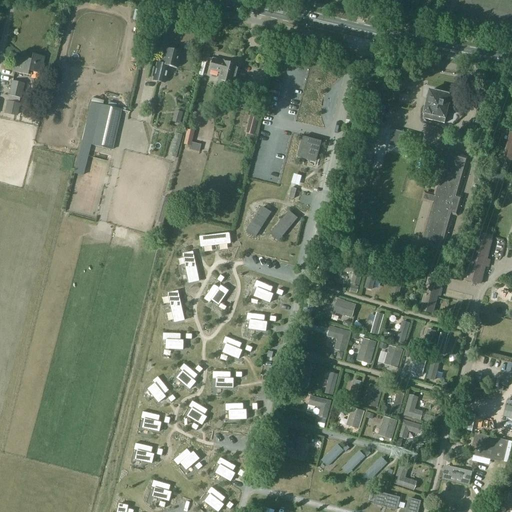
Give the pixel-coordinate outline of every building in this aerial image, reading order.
[(157,63),(155,69),(152,80),(164,83),(168,67),(175,69),(179,52),(166,49),(164,58),(163,58),(162,65),(157,63)] [(39,74),(41,66),(42,67),(44,57),(32,55),(31,60),(27,60),(17,58),(14,72),(28,75),(31,76),(32,72),(39,74)] [(214,59),(211,70),(222,72),(220,80),(218,85),(234,89),(235,84),(240,66),(235,64),(232,63),(232,62),(229,61),(228,61),(227,62),(227,63),(214,59)] [(12,81),(8,96),(19,98),(20,98),(24,84),(12,81)] [(237,81),(234,91),(242,93),(239,105),(250,108),(255,86),(244,84),(237,81)] [(456,96),(451,95),(451,94),(431,89),(423,118),(444,123),(449,104),(453,105),(456,96)] [(7,102),(4,113),(15,116),(18,104),(18,103),(19,98),(8,96),(7,102)] [(81,143),(91,145),(112,150),(121,110),(101,105),(90,103),(81,143)] [(370,119),(381,123),(386,107),(374,104),(370,119)] [(180,124),(184,113),(176,110),(172,122),(180,124)] [(255,136),(258,124),(249,121),(246,133),(247,134),(246,137),(253,139),(254,136),(255,136)] [(195,131),(188,130),(184,144),(191,146),(195,131)] [(416,136),(394,130),(390,145),(412,151),(413,147),(417,148),(418,144),(414,143),(416,136)] [(304,137),(298,158),(302,159),(303,158),(315,161),(318,151),(317,150),(319,142),(305,138),(305,137),(304,137)] [(448,155),(437,195),(423,244),(440,249),(451,212),(456,213),(460,199),(455,197),(463,168),(465,159),(448,155)] [(498,200),(504,175),(493,173),(487,197),(498,200)] [(156,222),(164,224),(171,199),(163,197),(156,222)] [(263,208),(250,228),(258,233),(271,213),(263,208)] [(290,212),(274,231),(282,237),(297,218),(290,212)] [(480,284),(492,237),(477,233),(465,280),(480,284)] [(229,234),(200,237),(201,247),(231,243),(229,234)] [(199,281),(193,252),(184,254),(190,283),(199,281)] [(318,256),(316,264),(323,266),(325,258),(318,256)] [(364,266),(345,260),(343,269),(354,272),(351,283),(358,285),(364,266)] [(379,269),(372,267),(366,287),(374,290),(379,269)] [(392,283),(395,274),(388,272),(386,281),(392,283)] [(420,310),(433,313),(442,275),(429,272),(420,310)] [(404,277),(397,275),(391,295),(398,297),(404,277)] [(274,287),(257,280),(254,287),(258,289),(254,297),(270,303),(274,295),(271,294),(274,287)] [(210,303),(212,300),(219,305),(229,291),(222,286),(220,288),(214,284),(204,299),(210,303)] [(178,292),(169,294),(175,323),(185,320),(178,292)] [(346,301),(339,298),(335,312),(352,318),(357,305),(346,301)] [(315,301),(306,299),(302,314),(311,317),(315,301)] [(386,315),(378,312),(372,333),(380,335),(386,315)] [(265,322),(266,315),(248,313),(247,320),(250,321),(249,329),(266,331),(267,323),(265,322)] [(358,330),(362,326),(357,321),(353,326),(358,330)] [(403,321),(397,341),(404,344),(410,323),(403,321)] [(328,337),(338,340),(335,350),(345,353),(351,332),(337,329),(338,328),(334,327),(334,328),(331,327),(328,337)] [(305,337),(306,334),(304,330),(300,329),(297,331),(296,335),(298,338),(302,339),(305,337)] [(438,331),(430,329),(424,350),(432,352),(438,331)] [(181,341),(181,334),(163,333),(163,340),(167,341),(166,349),(183,350),(184,341),(181,341)] [(450,335),(442,333),(437,353),(444,355),(450,335)] [(240,350),(243,344),(226,337),(223,343),(226,345),(223,353),(239,359),(242,351),(240,350)] [(363,339),(358,355),(371,359),(376,343),(363,339)] [(411,342),(407,346),(412,351),(416,346),(411,342)] [(390,346),(384,364),(398,368),(403,350),(390,346)] [(414,351),(408,372),(423,376),(429,356),(414,351)] [(428,379),(436,381),(442,360),(434,358),(428,379)] [(183,372),(177,378),(190,389),(196,382),(194,381),(198,375),(184,364),(180,369),(183,372)] [(199,365),(195,370),(200,373),(204,370),(199,365)] [(315,368),(307,366),(301,386),(309,389),(315,368)] [(231,372),(213,372),(213,379),(217,379),(216,388),(234,388),(234,379),(231,379),(231,372)] [(331,373),(325,394),(332,396),(338,375),(331,373)] [(155,384),(148,390),(159,403),(166,397),(164,395),(170,391),(158,377),(153,381),(155,384)] [(298,380),(291,378),(288,386),(296,388),(298,380)] [(354,380),(348,400),(356,403),(362,382),(354,380)] [(316,384),(311,387),(316,393),(320,390),(316,384)] [(376,386),(370,406),(377,409),(383,388),(376,386)] [(342,390),(337,394),(342,399),(346,395),(342,390)] [(393,413),(400,415),(406,394),(399,392),(393,413)] [(310,396),(307,406),(314,407),(315,407),(317,407),(317,409),(318,410),(319,410),(317,417),(326,419),(331,401),(310,396)] [(418,398),(409,396),(404,416),(421,420),(424,412),(415,409),(418,398)] [(365,397),(359,400),(363,406),(368,403),(365,397)] [(192,409),(188,416),(202,425),(207,417),(205,416),(208,410),(193,401),(189,407),(192,409)] [(244,404),(225,404),(226,412),(230,412),(230,420),(247,419),(247,411),(244,411),(244,404)] [(388,410),(384,404),(379,408),(384,414),(388,410)] [(351,408),(346,426),(359,430),(365,412),(351,408)] [(143,412),(141,419),(145,420),(143,428),(160,432),(162,423),(159,423),(161,416),(143,412)] [(385,417),(381,428),(380,428),(378,436),(392,440),(398,421),(385,417)] [(324,428),(326,420),(319,419),(318,426),(324,428)] [(403,421),(398,437),(407,439),(409,432),(421,435),(423,427),(403,421)] [(475,453),(474,456),(504,463),(504,460),(508,443),(507,442),(479,436),(475,453)] [(299,438),(297,445),(298,445),(296,450),(288,448),(285,457),(303,462),(309,441),(299,438)] [(136,443),(134,450),(138,451),(136,459),(152,463),(154,455),(152,454),(153,447),(136,443)] [(328,466),(344,451),(338,445),(322,460),(324,463),(326,464),(328,466)] [(282,455),(284,448),(275,446),(274,453),(282,455)] [(187,449),(173,461),(178,466),(181,464),(187,470),(200,459),(194,452),(192,454),(187,449)] [(353,470),(366,457),(360,451),(346,465),(351,470),(353,470)] [(220,466),(216,473),(231,482),(235,474),(233,472),(237,467),(221,458),(217,464),(220,466)] [(372,479),(388,463),(382,458),(367,473),(372,479)] [(404,460),(402,467),(408,469),(410,462),(404,460)] [(200,463),(195,467),(198,471),(203,466),(200,463)] [(448,467),(445,480),(467,485),(470,472),(448,467)] [(407,471),(399,468),(394,484),(414,491),(417,483),(405,479),(407,471)] [(154,480),(152,487),(155,488),(153,497),(169,501),(172,493),(169,492),(171,485),(154,480)] [(210,495),(205,502),(218,511),(224,505),(222,504),(226,498),(212,487),(207,493),(210,495)] [(400,498),(377,493),(374,504),(397,510),(397,507),(399,502),(400,498)] [(417,511),(420,502),(410,499),(406,511),(417,511)]
